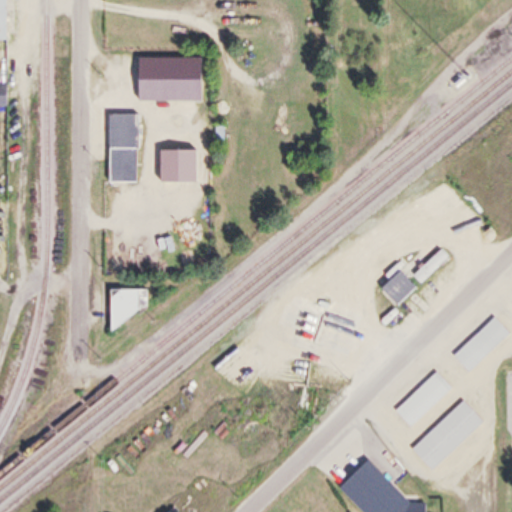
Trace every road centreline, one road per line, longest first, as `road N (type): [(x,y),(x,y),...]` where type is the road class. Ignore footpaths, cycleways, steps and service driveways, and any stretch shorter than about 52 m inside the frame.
road 1 (residential): [(248,511),(511,251)]
road 2 (residential): [(80,360),(80,0)]
